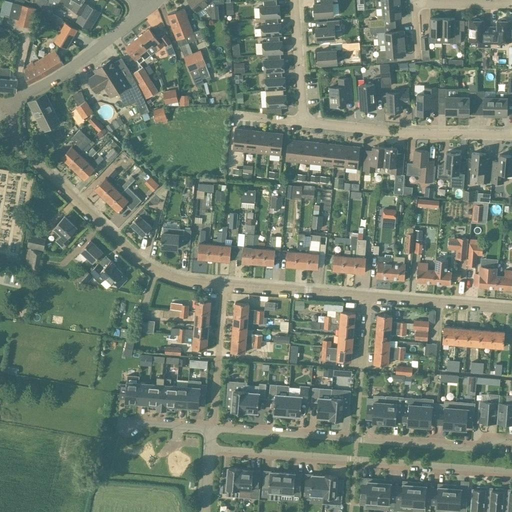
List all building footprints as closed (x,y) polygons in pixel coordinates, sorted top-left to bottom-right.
[(16,24),(32,28),(36,8),(24,5),(25,1),(21,0),(14,0),(14,3),(12,2),(9,17),(17,19),(16,24)] [(82,3),(84,0),(60,0),(59,2),(65,6),(67,0),(73,0),(75,1),(70,10),(81,16),(77,23),(89,30),(100,13),(82,3)] [(203,8),(212,19),(225,18),(223,4),(215,4),(212,1),(213,0),(188,0),(198,12),(203,8)] [(277,17),(277,18),(280,17),(279,5),(276,6),(276,0),(264,0),(263,0),(263,7),(259,7),(260,19),(264,19),(264,18),(277,17)] [(313,4),(314,17),(333,15),(332,3),(337,3),(336,0),(320,0),(321,3),(313,4)] [(382,8),(400,7),(399,0),(375,0),(376,9),(382,8)] [(369,27),(385,26),(384,19),(401,18),(400,7),(382,8),(382,15),(376,16),(377,20),(369,20),(369,27)] [(176,12),(188,43),(197,39),(185,8),(176,12)] [(188,43),(176,12),(168,15),(180,46),(188,43)] [(261,37),(266,36),(279,35),(281,35),(280,23),(278,24),(277,18),(277,17),(264,18),(264,19),(265,25),(260,25),(261,28),(255,29),(255,36),(261,35),(261,37)] [(429,43),(442,43),(442,18),(429,18),(429,43)] [(442,43),(460,43),(461,31),(454,31),(454,18),(442,18),(442,43)] [(479,47),(490,47),(490,30),(483,30),(483,20),(480,20),(478,18),(474,18),(472,20),(469,20),(469,41),(480,41),(479,47)] [(490,47),(500,47),(500,41),(511,41),(511,21),(507,21),(505,19),(501,18),(499,20),(497,20),(497,30),(490,30),(490,47)] [(315,28),(316,41),(335,39),(334,27),(339,26),(338,20),(326,21),(327,27),(315,28)] [(61,29),(74,36),(77,30),(65,23),(61,29)] [(378,45),(404,43),(403,31),(385,32),(385,26),(369,27),(370,34),(377,34),(378,45)] [(137,38),(151,55),(146,49),(152,44),(157,51),(163,46),(150,28),(137,38)] [(58,35),(70,42),(74,36),(61,29),(58,35)] [(160,38),(166,46),(170,42),(165,34),(160,38)] [(280,53),(282,53),(281,41),(279,41),(279,35),(266,36),(266,42),(262,43),(263,55),(267,54),(280,53)] [(125,47),(139,64),(151,55),(137,38),(125,47)] [(376,57),(376,63),(387,62),(387,56),(405,55),(404,43),(378,45),(385,44),(386,50),(378,51),(378,57),(376,57)] [(317,52),(318,65),(337,63),(336,57),(343,56),(342,44),(335,44),(336,50),(317,52)] [(210,75),(200,50),(192,53),(192,54),(201,78),(210,75)] [(37,62),(46,76),(46,75),(63,65),(55,51),(37,62)] [(264,73),(268,72),(281,71),(284,71),(283,59),(280,59),(280,53),(267,54),(267,60),(263,61),(264,73)] [(201,78),(192,54),(183,57),(189,72),(190,71),(193,81),(201,78)] [(135,102),(141,115),(149,111),(144,100),(145,99),(132,73),(131,74),(129,70),(122,58),(114,63),(112,59),(111,59),(107,59),(102,61),(101,66),(94,70),(96,73),(88,79),(96,92),(105,87),(111,96),(118,92),(125,106),(135,102)] [(223,62),(225,70),(232,68),(231,60),(223,62)] [(23,71),(28,85),(46,76),(37,62),(34,64),(32,61),(26,66),(28,68),(23,71)] [(234,64),(234,73),(245,72),(244,63),(234,64)] [(379,65),(380,77),(390,77),(389,64),(379,65)] [(132,73),(145,99),(158,91),(143,66),(132,73)] [(0,90),(17,92),(18,79),(10,78),(11,68),(0,67),(0,90)] [(265,91),(270,90),(283,89),(285,89),(284,77),(282,77),(281,71),(268,72),(269,78),(264,79),(265,91)] [(235,75),(235,83),(243,82),(243,74),(235,75)] [(358,85),(360,109),(376,108),(375,98),(382,97),(380,77),(373,78),(373,84),(358,85)] [(329,88),(331,106),(345,105),(345,99),(352,98),(350,78),(338,79),(339,84),(336,87),(329,88)] [(495,117),(507,117),(507,104),(511,103),(511,84),(506,84),(506,92),(496,91),(496,98),(495,98),(495,117)] [(438,103),(438,89),(438,88),(424,88),(424,93),(417,93),(417,114),(429,115),(429,110),(438,110),(438,103)] [(262,113),(281,115),(281,107),(286,107),(285,95),(283,95),(283,89),(270,90),(270,96),(266,97),(267,107),(262,107),(262,113)] [(387,93),(388,112),(402,111),(402,104),(409,103),(408,89),(394,90),(394,92),(387,93)] [(445,116),(457,116),(457,97),(446,97),(446,89),(438,89),(438,103),(445,103),(445,116)] [(476,103),(476,91),(468,91),(468,97),(457,97),(457,116),(469,116),(469,103),(476,103)] [(483,116),(495,117),(495,98),(483,97),(483,91),(476,91),(476,103),(483,103),(483,116)] [(164,93),(166,105),(168,105),(178,103),(176,92),(164,93)] [(28,102),(43,131),(60,122),(45,93),(28,102)] [(75,107),(83,118),(93,112),(85,100),(75,107)] [(153,110),(156,122),(167,119),(163,107),(153,110)] [(98,132),(103,127),(104,126),(93,115),(87,121),(98,132)] [(244,152),(247,130),(234,129),(232,150),(244,152)] [(244,152),(256,153),(259,131),(247,130),(244,152)] [(63,137),(60,131),(53,135),(56,140),(63,137)] [(256,153),(268,154),(270,133),(259,131),(256,153)] [(268,154),(280,155),(283,134),(270,133),(268,154)] [(92,141),(86,135),(77,143),(76,143),(73,146),(72,145),(61,157),(69,164),(92,141)] [(285,161),(297,162),(300,141),(287,139),(285,161)] [(69,164),(77,172),(88,160),(85,158),(88,155),(87,154),(88,153),(86,151),(95,142),(92,140),(92,141),(69,164)] [(297,162),(309,164),(312,142),(300,141),(297,162)] [(309,164),(321,165),(323,143),(312,142),(309,164)] [(321,165),(333,166),(335,145),(323,143),(321,165)] [(333,166),(345,167),(347,146),(335,145),(333,166)] [(345,167),(357,169),(360,147),(347,146),(345,167)] [(363,171),(383,172),(385,148),(373,146),(372,151),(365,150),(363,171)] [(105,156),(110,161),(118,154),(113,148),(105,156)] [(383,172),(401,174),(403,153),(396,153),(397,149),(385,148),(383,172)] [(427,160),(427,151),(414,150),(413,164),(408,164),(407,174),(419,175),(419,181),(431,182),(433,161),(427,160)] [(465,187),(468,161),(462,161),(462,154),(458,153),(458,152),(453,151),(453,153),(448,153),(447,163),(446,165),(440,164),(439,178),(452,179),(452,186),(465,187)] [(477,181),(489,182),(491,158),(485,158),(485,153),(473,152),(471,171),(478,172),(477,181)] [(77,172),(84,179),(95,168),(95,167),(104,158),(100,155),(91,164),(88,160),(77,172)] [(491,182),(502,183),(503,174),(511,174),(511,163),(511,164),(511,156),(511,155),(499,155),(499,161),(493,161),(491,182)] [(95,189),(102,196),(113,185),(109,181),(118,172),(115,169),(106,178),(105,178),(95,189)] [(145,170),(140,176),(146,181),(151,176),(145,170)] [(102,196),(110,204),(127,187),(128,187),(135,179),(131,176),(121,186),(118,184),(115,187),(113,185),(102,196)] [(159,189),(166,195),(167,189),(163,185),(159,189)] [(301,198),(302,186),(288,185),(287,198),(301,199),(301,198)] [(128,187),(127,187),(110,204),(118,211),(126,202),(128,204),(127,205),(132,210),(141,200),(128,187)] [(255,203),(256,190),(242,189),(241,202),(255,203)] [(301,198),(314,198),(314,190),(302,190),(301,198)] [(476,191),(463,190),(463,200),(475,201),(476,191)] [(281,197),(272,196),(271,206),(281,207),(281,197)] [(350,212),(361,213),(362,200),(351,199),(350,212)] [(473,221),(482,222),(483,206),(474,205),(473,221)] [(382,220),(395,221),(396,209),(383,208),(382,220)] [(131,224),(143,235),(151,226),(145,220),(151,215),(145,210),(140,215),(139,215),(131,224)] [(229,228),(237,228),(238,213),(229,212),(229,228)] [(311,227),(322,228),(323,216),(312,215),(311,227)] [(56,241),(63,247),(69,241),(66,239),(77,227),(64,216),(54,228),(62,235),(56,241)] [(242,262),(252,263),(254,234),(255,234),(255,225),(245,224),(243,247),(242,262)] [(219,260),(230,261),(231,246),(225,245),(227,227),(222,226),(222,232),(221,232),(219,260)] [(285,238),(293,239),(294,226),(286,226),(285,238)] [(162,247),(177,249),(178,241),(183,242),(182,242),(190,243),(191,230),(184,229),(183,234),(163,232),(162,247)] [(197,258),(208,259),(210,244),(205,243),(206,230),(201,230),(199,243),(197,258)] [(208,259),(219,260),(221,232),(218,231),(217,239),(213,239),(212,244),(210,244),(208,259)] [(405,252),(412,253),(414,234),(406,233),(405,252)] [(252,263),(263,264),(264,248),(257,248),(258,235),(255,234),(254,234),(252,263)] [(295,267),(307,268),(309,246),(303,245),(304,234),(298,234),(298,240),(297,251),(295,267)] [(307,268),(317,269),(320,235),(310,235),(310,236),(315,236),(315,242),(310,241),(309,246),(307,268)] [(28,249),(44,252),(46,238),(29,236),(27,249),(28,249)] [(263,264),(274,265),(275,249),(274,249),(275,236),(271,236),(269,249),(264,248),(263,264)] [(468,239),(458,238),(456,259),(466,260),(468,239)] [(467,266),(476,267),(477,255),(482,256),(483,244),(479,244),(480,239),(470,238),(469,243),(467,266)] [(355,272),(365,273),(366,257),(365,257),(366,240),(358,239),(356,250),(356,256),(355,272)] [(81,262),(87,268),(102,252),(90,240),(81,250),(87,256),(81,262)] [(414,253),(422,254),(423,242),(415,242),(414,253)] [(29,270),(39,271),(39,270),(41,271),(44,253),(42,253),(42,252),(44,252),(28,249),(25,267),(29,268),(29,270)] [(332,270),(343,271),(345,249),(344,249),(344,255),(334,255),(332,270)] [(343,271),(355,272),(356,256),(356,250),(345,249),(343,271)] [(286,266),(295,267),(297,251),(287,250),(286,266)] [(390,279),(392,263),(392,255),(385,254),(385,256),(378,256),(377,278),(390,279)] [(434,270),(433,283),(451,284),(451,279),(461,280),(462,272),(452,272),(452,271),(451,271),(451,267),(447,267),(448,259),(436,258),(435,270),(434,270)] [(94,278),(100,284),(106,278),(112,284),(122,273),(116,267),(117,265),(111,260),(104,268),(99,263),(90,273),(89,273),(90,273),(94,278)] [(390,279),(404,280),(405,264),(392,263),(390,279)] [(416,281),(433,283),(434,270),(427,270),(428,263),(417,263),(416,281)] [(479,287),(496,288),(497,276),(496,276),(497,267),(479,266),(478,273),(474,273),(473,286),(479,286),(479,287)] [(4,283),(14,285),(17,271),(7,269),(4,283)] [(496,288),(511,289),(511,270),(505,270),(504,276),(497,276),(496,288)] [(197,300),(195,312),(209,313),(210,301),(197,300)] [(235,303),(234,315),(262,318),(263,310),(248,309),(249,304),(235,303)] [(194,324),(208,326),(209,313),(195,312),(194,324)] [(324,323),(353,326),(354,313),(335,312),(335,317),(325,316),(324,323)] [(234,315),(233,327),(247,328),(247,323),(266,324),(267,318),(262,318),(234,315)] [(378,315),(377,327),(406,329),(407,329),(407,323),(391,321),(392,316),(378,315)] [(136,331),(147,332),(148,321),(140,320),(139,326),(136,325),(136,331)] [(416,331),(427,332),(427,331),(428,331),(429,321),(414,320),(413,330),(416,330),(416,331)] [(289,330),(289,321),(281,321),(281,330),(289,330)] [(352,338),(353,326),(324,323),(317,323),(317,329),(331,330),(331,329),(339,329),(338,336),(352,338)] [(178,335),(207,338),(208,326),(194,324),(194,330),(171,328),(170,334),(178,335)] [(443,342),(455,343),(456,327),(444,326),(443,342)] [(233,327),(232,340),(270,343),(270,342),(262,342),(262,335),(246,334),(247,328),(233,327)] [(377,327),(376,339),(390,340),(390,334),(397,334),(397,335),(406,336),(406,329),(377,327)] [(455,343),(467,344),(468,328),(456,327),(455,343)] [(480,329),(468,328),(467,344),(479,345),(480,329)] [(480,329),(479,345),(491,346),(492,330),(480,329)] [(492,330),(491,346),(503,347),(504,331),(492,330)] [(415,340),(427,341),(428,332),(427,332),(416,331),(415,331),(415,340)] [(192,349),(206,350),(207,338),(178,335),(177,341),(193,342),(192,349)] [(337,348),(351,349),(352,338),(338,336),(337,348)] [(125,354),(133,356),(135,347),(139,348),(141,342),(128,339),(125,354)] [(376,339),(375,351),(404,354),(405,347),(396,346),(396,347),(389,346),(390,340),(376,339)] [(270,343),(232,340),(231,352),(245,353),(245,347),(253,347),(253,351),(269,353),(270,343)] [(423,355),(436,356),(437,344),(424,343),(423,355)] [(292,346),(290,362),(296,363),(298,346),(292,346)] [(165,354),(180,355),(181,347),(165,347),(165,354)] [(337,354),(336,361),(350,362),(351,349),(337,348),(330,348),(330,354),(337,354)] [(374,363),(388,365),(388,358),(396,359),(404,360),(404,354),(375,351),(374,363)] [(395,374),(411,375),(412,367),(396,365),(395,374)] [(124,402),(136,403),(138,382),(139,382),(139,376),(127,375),(126,384),(120,384),(118,398),(125,399),(124,402)] [(165,410),(174,411),(175,406),(174,406),(176,385),(170,385),(170,378),(156,377),(156,384),(149,383),(148,404),(147,404),(147,408),(156,409),(157,402),(165,403),(165,410)] [(188,386),(186,407),(198,408),(198,405),(204,405),(206,385),(200,385),(200,382),(188,380),(187,386),(188,386)] [(231,412),(244,413),(244,411),(245,392),(246,392),(247,383),(227,381),(226,396),(232,396),(231,412)] [(136,403),(147,404),(148,404),(149,383),(139,382),(138,382),(136,403)] [(244,411),(257,412),(258,398),(264,399),(266,384),(259,384),(258,393),(246,392),(245,392),(244,411)] [(174,406),(175,406),(186,407),(188,386),(187,386),(176,385),(174,406)] [(278,414),(278,416),(287,417),(289,386),(270,385),(268,399),(275,400),(273,414),(278,414)] [(295,415),(300,416),(301,402),(307,402),(308,388),(300,387),(299,397),(288,396),(289,386),(287,417),(295,418),(295,415)] [(329,418),(331,399),(330,399),(331,398),(331,391),(319,390),(319,388),(312,388),(311,402),(317,403),(316,417),(329,418)] [(343,409),(349,410),(350,391),(343,390),(343,399),(331,398),(330,399),(331,399),(329,418),(329,419),(342,420),(343,409)] [(498,403),(499,395),(488,395),(488,402),(479,401),(478,422),(485,423),(484,425),(489,426),(490,413),(497,413),(498,403)] [(371,422),(383,423),(385,397),(374,396),(373,399),(367,399),(366,419),(372,419),(371,422)] [(395,421),(401,422),(402,407),(397,407),(397,397),(385,396),(385,397),(383,423),(395,424),(395,421)] [(509,414),(511,414),(511,396),(507,396),(506,403),(498,403),(497,413),(496,424),(503,424),(503,427),(508,427),(509,414)] [(407,425),(419,426),(420,406),(421,399),(409,398),(408,408),(402,407),(401,422),(407,422),(407,425)] [(437,424),(438,404),(432,404),(432,400),(421,399),(420,406),(419,426),(430,427),(431,424),(437,424)] [(442,428),(454,429),(456,402),(444,402),(444,405),(438,404),(437,424),(442,425),(442,428)] [(466,427),(472,427),(474,404),(456,402),(454,429),(466,430),(466,427)] [(226,497),(238,498),(240,470),(240,469),(228,468),(227,482),(220,482),(219,493),(226,494),(226,497)] [(238,498),(251,499),(251,488),(258,488),(259,474),(253,473),(253,470),(240,469),(240,470),(238,498)] [(280,501),(281,492),(282,473),(270,472),(269,474),(263,474),(261,497),(268,497),(268,500),(280,501)] [(282,473),(281,492),(293,493),(293,491),(300,491),(301,477),(294,476),(295,474),(282,473)] [(323,496),(322,496),(323,496),(324,476),(324,475),(324,476),(312,475),(311,478),(305,477),(303,499),(310,500),(311,495),(323,496)] [(322,504),(341,505),(342,491),(335,490),(337,476),(324,475),(324,476),(323,496),(322,496),(322,504)] [(365,508),(377,509),(379,479),(372,479),(372,482),(367,482),(367,485),(361,484),(359,504),(365,505),(365,508)] [(394,510),(396,487),(390,487),(391,483),(385,483),(386,480),(379,479),(377,509),(389,510),(389,507),(395,507),(394,510)] [(401,505),(412,505),(414,482),(408,482),(407,485),(402,484),(402,487),(396,487),(394,510),(401,511),(401,505)] [(423,511),(424,503),(430,504),(431,490),(426,489),(426,486),(421,486),(421,483),(414,482),(412,505),(412,511),(419,511),(423,511)] [(435,511),(446,511),(447,508),(448,508),(450,485),(443,485),(443,488),(437,487),(437,490),(431,490),(430,504),(436,504),(435,511)] [(450,485),(448,508),(458,509),(458,511),(461,511),(464,511),(466,492),(461,492),(461,489),(456,489),(456,486),(450,485)] [(471,511),(474,511),(489,511),(491,500),(490,500),(484,499),(485,488),(477,487),(477,490),(472,489),(471,511)] [(489,511),(508,511),(509,501),(502,500),(503,489),(496,489),(495,491),(491,491),(490,500),(491,500),(489,511)]
